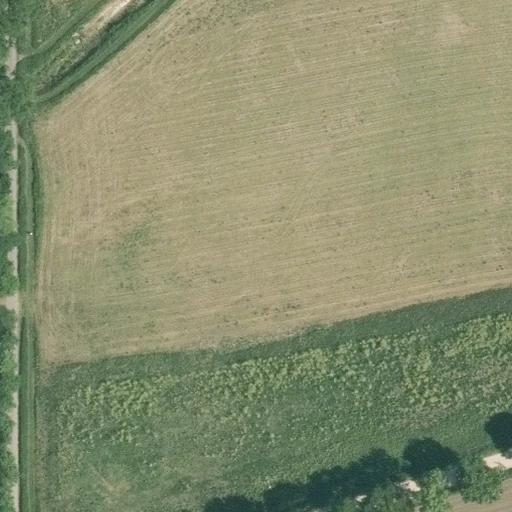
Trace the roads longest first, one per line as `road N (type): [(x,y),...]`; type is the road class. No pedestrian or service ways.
road 1 (unclassified): [(9,511),(8,0)]
road 2 (track): [(511,466),(345,511)]
